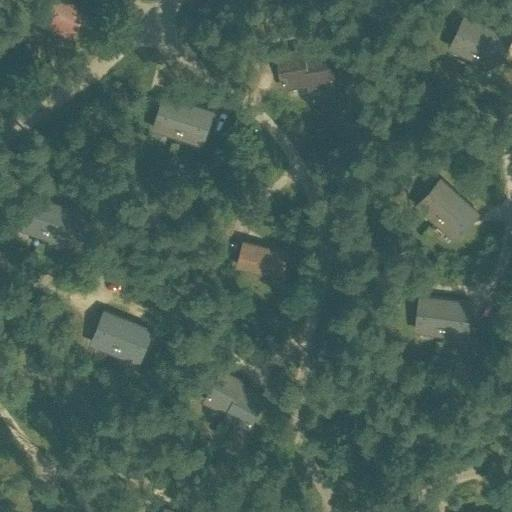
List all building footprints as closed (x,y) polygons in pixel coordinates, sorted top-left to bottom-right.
[(50,0),(39,22),(72,40),(86,9),(76,2),(72,0),(50,0)] [(448,48),(473,60),(490,26),(466,14),(448,48)] [(511,36),(490,26),(473,60),(498,72),(511,41),(511,36)] [(303,49),(278,53),(284,88),(289,87),(298,85),(298,80),(308,79),(304,54),(303,49)] [(329,50),(304,54),(308,79),(309,83),(319,82),(320,86),(330,85),(335,84),(329,50)] [(152,130),(178,138),(190,102),(163,93),(152,130)] [(190,102),(178,138),(204,146),(216,110),(190,102)] [(416,205),(436,223),(462,195),(442,176),(416,205)] [(18,229),(44,238),(57,202),(31,193),(18,229)] [(462,195),(436,223),(456,241),(482,213),(462,195)] [(57,202),(44,238),(69,246),(82,211),(57,202)] [(236,267),(284,279),(292,252),(284,250),(244,240),(236,267)] [(415,332),(442,336),(447,297),(420,294),(415,332)] [(447,297),(442,336),(469,339),(473,301),(447,297)] [(97,330),(91,343),(93,344),(113,352),(115,353),(128,320),(105,310),(101,318),(97,330)] [(128,320),(115,353),(116,353),(136,361),(138,362),(143,349),(148,337),(151,329),(128,320)] [(220,369),(204,400),(209,403),(218,407),(220,403),(229,408),(241,386),(243,381),(220,369)] [(229,408),(227,412),(237,417),(234,421),(243,426),(248,428),(264,397),(241,386),(229,408)]
